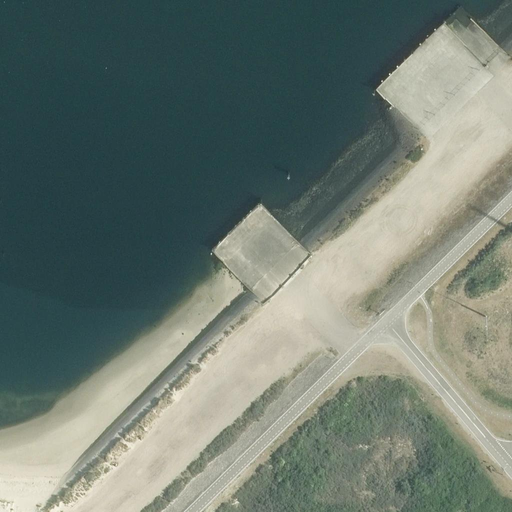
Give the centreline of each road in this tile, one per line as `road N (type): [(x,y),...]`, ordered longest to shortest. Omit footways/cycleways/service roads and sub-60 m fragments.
road 1 (unclassified): [(191,511),(386,322)]
road 2 (unclassified): [(510,467),(386,322)]
road 3 (unclassified): [(386,322),(511,198)]
